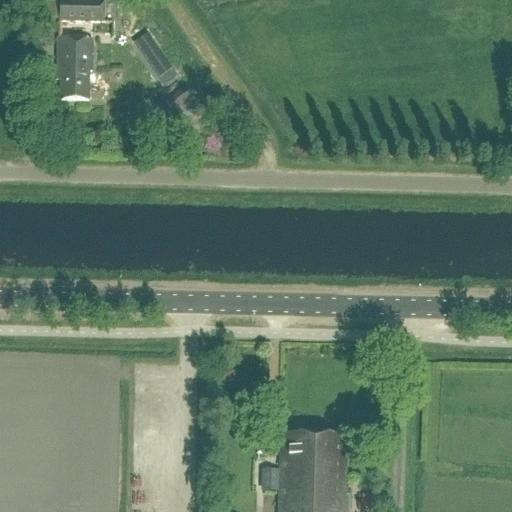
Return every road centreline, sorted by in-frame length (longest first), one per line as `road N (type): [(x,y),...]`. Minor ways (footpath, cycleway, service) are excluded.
road 1 (unclassified): [(511,187),(0,173)]
road 2 (tertiary): [(511,312),(0,301)]
road 3 (track): [(409,310),(403,511)]
